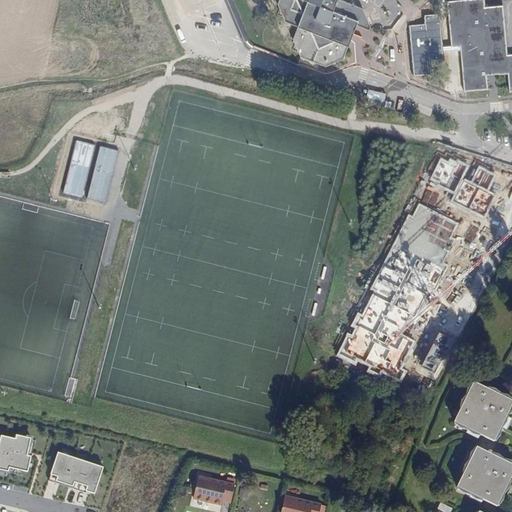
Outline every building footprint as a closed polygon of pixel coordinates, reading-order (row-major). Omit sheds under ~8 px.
[(278,0),(277,4),(279,10),(285,22),(297,27),(292,39),(300,57),(325,67),(343,59),(355,25),(368,30),(370,26),(363,9),(340,0),(278,0)] [(459,47),(464,91),(487,89),(485,76),(494,75),(507,74),(509,92),(511,91),(511,54),(506,55),(501,6),(484,7),(483,0),(465,0),(447,2),(451,48),(459,47)] [(343,103),(352,106),(353,103),(348,102),(349,98),(345,97),(343,103)] [(94,145),(76,141),(63,192),(81,197),(94,145)] [(118,152),(100,147),(87,200),(104,205),(118,152)] [(448,161),(440,158),(428,182),(455,196),(463,178),(470,166),(456,159),(455,161),(449,159),(448,161)] [(478,166),(470,182),(489,191),(496,175),(478,166)] [(470,182),(463,178),(455,196),(451,203),(484,220),(497,195),(489,191),(470,182)] [(458,224),(418,204),(412,216),(408,214),(370,290),(373,292),(362,315),(358,313),(350,327),(354,329),(350,337),(347,335),(336,356),(356,366),(358,362),(369,368),(367,372),(379,378),(381,374),(400,384),(407,371),(403,368),(416,342),(403,335),(412,318),(415,320),(428,294),(424,292),(426,287),(435,292),(449,266),(444,263),(455,240),(451,238),(458,224)] [(511,406),(511,401),(474,383),(454,422),(494,443),(511,406)] [(0,436),(0,471),(7,473),(8,469),(26,473),(30,458),(26,457),(29,439),(15,436),(14,440),(0,436)] [(511,475),(511,464),(477,448),(458,488),(497,507),(511,475)] [(56,453),(47,482),(54,484),(55,483),(71,488),(70,489),(84,494),(85,492),(93,495),(102,468),(56,453)] [(195,500),(207,502),(208,500),(214,502),(214,504),(223,506),(224,501),(232,503),(236,486),(200,478),(195,500)] [(321,511),(322,507),(286,498),(282,511),(321,511)] [(440,503),(438,510),(445,511),(450,511),(452,507),(440,503)]
